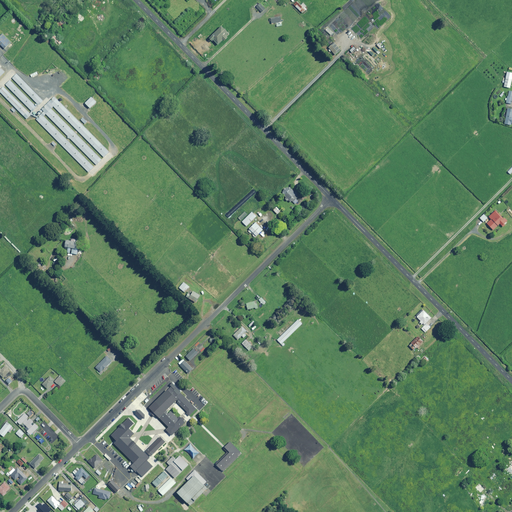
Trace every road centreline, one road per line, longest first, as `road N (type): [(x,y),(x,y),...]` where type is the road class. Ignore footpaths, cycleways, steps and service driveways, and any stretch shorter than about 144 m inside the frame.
road 1 (residential): [(79,445),(331,197)]
road 2 (unclassified): [(331,197),(136,0)]
road 3 (unclassified): [(511,380),(331,197)]
